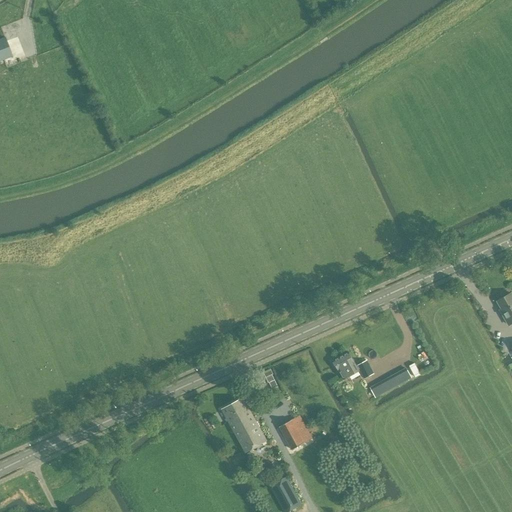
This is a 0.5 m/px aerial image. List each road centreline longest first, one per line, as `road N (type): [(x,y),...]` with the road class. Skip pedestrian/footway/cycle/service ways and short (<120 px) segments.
road 1 (primary): [(27,457),(511,239)]
road 2 (track): [(425,224),(504,337),(511,336)]
